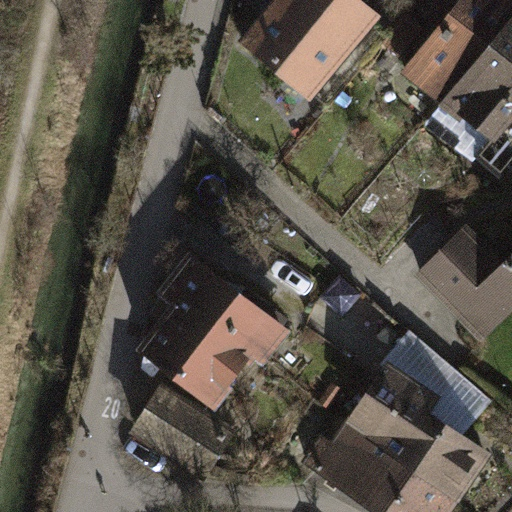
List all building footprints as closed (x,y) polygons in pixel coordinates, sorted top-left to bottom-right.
[(280,0),(245,43),(310,96),(377,15),(357,0),(280,0)] [(511,17),(511,0),(449,0),(457,7),(405,71),(443,101),(511,17)] [(511,114),(511,17),(443,101),(427,121),(474,155),(489,135),(492,138),(511,114)] [(511,263),(508,268),(467,227),(418,276),(481,339),(511,308),(511,263)] [(252,350),(261,359),(286,330),(195,258),(175,284),(252,350)] [(212,400),(252,350),(175,284),(158,315),(172,323),(149,351),(212,400)] [(355,417),(456,498),(486,452),(461,436),(492,401),(412,331),(355,417)] [(231,433),(163,389),(137,428),(205,472),(231,433)] [(445,511),(456,498),(355,417),(350,425),(344,422),(326,439),(310,464),(379,511),(445,511)]
